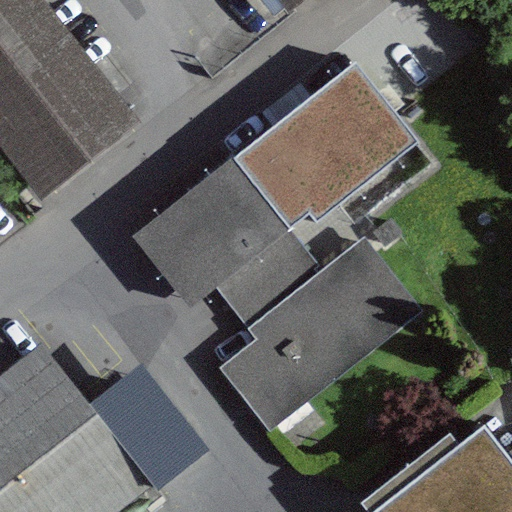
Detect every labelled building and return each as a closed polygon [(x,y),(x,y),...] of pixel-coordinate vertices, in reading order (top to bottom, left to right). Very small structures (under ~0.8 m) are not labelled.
[(112,121),(16,0),(0,0),(0,113),(47,172),(112,121)] [(418,131),(354,51),(132,229),(190,301),(213,282),(254,333),(218,362),(270,427),(421,306),(361,232),(323,262),(289,221),(310,204),(317,212),(418,131)] [(328,257),(353,237),(330,207),(304,226),(328,257)] [(0,511),(148,511),(168,496),(40,335),(0,367),(0,511)] [(361,488),(369,498),(366,500),(375,511),(511,511),(511,445),(483,409),(458,429),(450,419),(361,488)]
